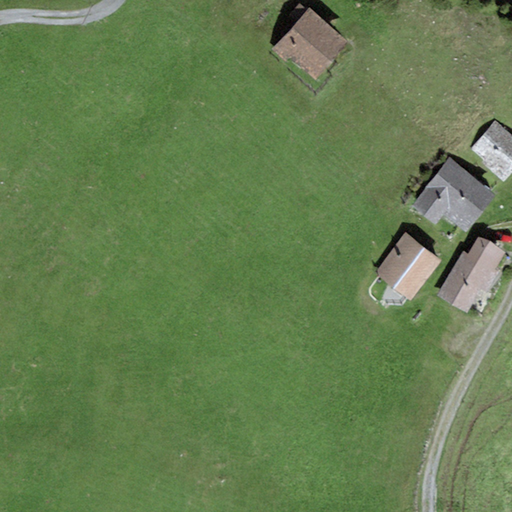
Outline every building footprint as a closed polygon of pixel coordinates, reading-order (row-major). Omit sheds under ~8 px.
[(347,42),(309,7),(272,49),(285,61),(289,58),(313,80),(347,42)] [(511,172),(511,135),(495,121),(470,150),(506,179),(511,172)] [(465,231),(493,194),(449,158),(421,196),(413,206),(435,224),(443,213),(465,231)] [(410,302),(441,261),(406,233),(374,274),(410,302)] [(468,254),(494,270),(505,253),(478,237),(468,254)] [(464,252),(437,296),(465,313),(480,288),(487,292),(499,273),(494,270),(468,254),(464,252)]
